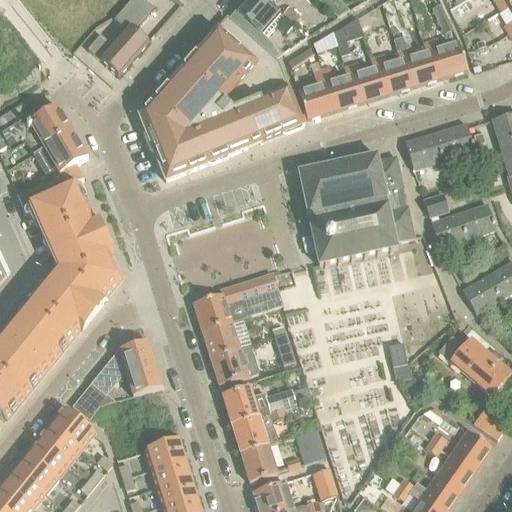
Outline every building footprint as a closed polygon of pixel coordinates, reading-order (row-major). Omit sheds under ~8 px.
[(99,65),(117,81),(118,79),(149,44),(136,33),(155,11),(142,0),(132,0),(112,24),(120,31),(109,44),(101,36),(86,53),(99,64),(99,65)] [(281,18),(271,10),(260,0),(252,0),(237,17),(240,19),(235,25),(257,44),(273,26),(285,37),(293,28),(281,18)] [(260,0),(271,10),(280,0),(260,0)] [(334,0),(317,0),(316,2),(337,20),(349,13),(334,0)] [(470,0),(452,0),(457,8),(468,2),(470,0)] [(485,24),(508,10),(506,6),(511,2),(511,0),(491,0),(493,3),(478,12),(485,24)] [(457,8),(450,13),(454,22),(473,10),(468,2),(457,8)] [(441,8),(431,13),(442,38),(452,33),(441,8)] [(288,10),(281,18),(293,28),(300,20),(288,10)] [(358,21),(333,36),(337,49),(346,46),(363,40),(358,21)] [(142,116),(140,119),(166,183),(284,135),(301,129),(302,128),(298,119),(288,93),(287,93),(232,115),(221,105),(254,67),(217,34),(216,33),(142,116)] [(406,39),(393,43),(396,56),(409,52),(410,51),(406,39)] [(486,41),(472,46),(474,53),(488,49),(486,41)] [(423,47),(425,56),(431,54),(439,83),(466,74),(458,45),(438,51),(436,43),(423,47)] [(404,62),(413,91),(439,83),(431,54),(425,56),(411,60),(409,52),(396,56),(399,64),(404,62)] [(310,54),(288,68),(292,74),(314,60),(310,54)] [(396,56),(369,64),(372,72),(378,70),(387,99),(413,91),(404,62),(399,64),(396,56)] [(343,72),(345,80),(351,78),(360,107),(387,99),(378,70),(372,72),(369,64),(343,72)] [(328,71),(321,73),(334,115),(360,107),(351,78),(345,80),(332,84),(328,71)] [(307,123),(334,115),(321,73),(312,76),(316,89),(298,95),(307,123)] [(26,147),(32,158),(71,135),(56,110),(21,130),(11,113),(0,119),(0,152),(8,148),(12,155),(26,147)] [(511,117),(492,124),(509,181),(507,182),(511,201),(511,117)] [(465,128),(435,138),(443,164),(474,155),(472,151),(465,128)] [(22,209),(58,194),(84,182),(75,169),(87,162),(71,135),(32,158),(47,183),(17,197),(22,209)] [(413,174),(443,164),(435,138),(405,147),(413,174)] [(484,147),(472,151),(474,155),(479,173),(492,169),(486,147),(484,147)] [(378,165),(377,159),(371,160),(370,157),(367,158),(368,161),(357,163),(357,160),(354,161),(354,164),(344,166),(343,163),(340,164),(340,167),(330,169),(329,166),(327,167),(327,170),(320,172),(319,169),(316,169),(317,172),(307,175),(306,172),(303,172),(304,175),(297,177),(310,239),(303,241),(307,255),(312,254),(313,258),(317,257),(319,268),(325,267),(325,270),(329,269),(328,266),(338,264),(339,267),(343,266),(342,263),(350,261),(351,264),(355,263),(354,260),(364,258),(364,261),(369,260),(368,257),(377,255),(377,258),(381,257),(381,254),(390,252),(391,255),(394,254),(394,251),(399,250),(397,244),(414,241),(396,161),(378,165)] [(67,275),(19,332),(7,322),(0,330),(0,341),(6,347),(0,355),(0,420),(5,424),(79,335),(81,336),(109,302),(108,301),(123,283),(114,262),(115,261),(99,223),(97,224),(82,187),(28,210),(29,212),(38,207),(67,275)] [(429,221),(448,215),(443,199),(424,205),(429,221)] [(487,209),(459,218),(467,243),(495,233),(487,209)] [(439,252),(467,243),(459,218),(431,227),(439,252)] [(511,265),(487,280),(501,303),(511,296),(511,265)] [(222,299),(193,308),(202,336),(231,327),(231,326),(240,323),(250,320),(282,310),(283,310),(273,278),(260,282),(220,294),(222,299)] [(475,318),(501,303),(487,280),(462,295),(475,318)] [(202,336),(210,362),(239,353),(231,327),(202,336)] [(286,338),(274,342),(283,369),(295,366),(286,338)] [(490,401),(510,378),(497,366),(501,361),(493,354),(489,359),(470,342),(463,351),(452,341),(439,356),(490,401)] [(113,390),(125,375),(133,399),(162,390),(148,346),(119,355),(98,378),(113,390)] [(397,385),(411,382),(403,347),(389,351),(397,385)] [(243,364),(239,353),(210,362),(219,390),(248,381),(257,379),(251,362),(243,364)] [(98,411),(113,405),(90,388),(72,410),(89,424),(98,411)] [(222,400),(231,429),(259,421),(250,391),(222,400)] [(264,400),(269,417),(282,413),(295,409),(290,392),(264,400)] [(50,428),(80,451),(93,436),(63,412),(50,428)] [(282,413),(269,417),(272,426),(284,422),(282,413)] [(437,427),(443,419),(434,413),(424,417),(437,427)] [(497,445),(505,433),(482,416),(473,428),(497,445)] [(231,429),(240,458),(268,450),(277,447),(268,418),(259,421),(231,429)] [(443,419),(437,427),(453,438),(459,430),(443,419)] [(68,466),(80,451),(50,428),(38,442),(68,466)] [(302,469),(325,462),(317,434),(294,441),(302,469)] [(467,436),(451,459),(474,475),(491,452),(467,436)] [(436,438),(431,445),(442,453),(447,446),(436,438)] [(56,481),(68,466),(38,442),(26,457),(56,481)] [(145,454),(151,474),(187,463),(181,443),(145,454)] [(437,460),(442,453),(431,445),(425,452),(437,460)] [(277,479),(268,450),(240,458),(250,488),(277,479)] [(14,472),(44,496),(56,481),(26,457),(14,472)] [(113,467),(103,459),(97,466),(107,474),(113,467)] [(451,459),(435,481),(459,498),(474,475),(451,459)] [(298,462),(285,466),(287,471),(288,476),(301,472),(300,470),(298,462)] [(187,463),(151,474),(156,492),(193,481),(187,463)] [(119,470),(123,483),(131,480),(128,468),(119,470)] [(2,487),(32,511),(44,496),(14,472),(2,487)] [(323,504),(335,500),(337,499),(328,472),(315,476),(323,504)] [(85,474),(82,478),(89,483),(92,479),(85,474)] [(92,479),(89,483),(95,489),(104,479),(97,474),(92,479)] [(131,480),(123,483),(126,495),(135,492),(131,480)] [(199,499),(193,481),(156,492),(162,510),(199,499)] [(399,488),(398,490),(409,498),(408,499),(417,506),(418,504),(430,511),(448,511),(459,498),(435,481),(426,494),(417,487),(414,491),(402,483),(399,488)] [(95,489),(89,483),(80,493),(86,498),(87,499),(95,489)] [(392,483),(385,492),(392,498),(398,490),(399,488),(392,483)] [(253,497),(257,511),(292,511),(289,500),(297,497),(293,485),(253,497)] [(0,510),(2,511),(31,511),(32,511),(2,487),(0,489),(0,510)] [(404,506),(408,499),(409,498),(398,490),(392,498),(404,506)] [(162,510),(162,511),(202,511),(199,499),(162,510)] [(73,503),(64,511),(76,511),(79,508),(73,503)]
